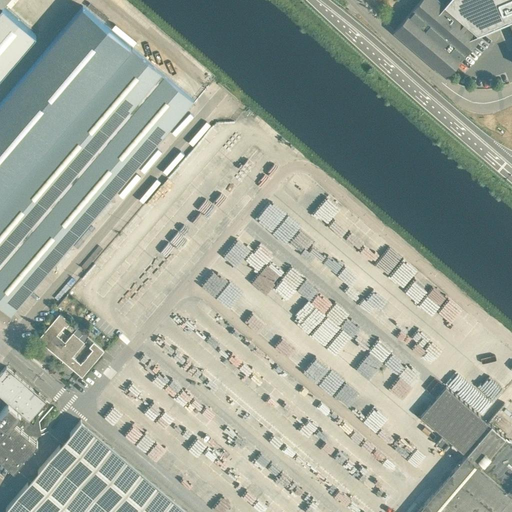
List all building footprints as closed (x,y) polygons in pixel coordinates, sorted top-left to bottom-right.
[(0,0),(0,75),(36,34),(2,4),(5,0),(0,0)] [(420,0),(394,30),(446,75),(480,36),(477,33),(444,4),(439,0),(420,0)] [(511,0),(447,0),(444,4),(477,33),(509,20),(511,27),(511,0)] [(83,5),(0,102),(0,303),(11,313),(15,309),(18,305),(51,266),(94,215),(110,197),(193,99),(132,48),(83,5)] [(191,190),(74,326),(210,442),(326,306),(191,190)] [(0,461),(11,470),(36,440),(12,421),(19,413),(29,420),(46,399),(4,365),(0,369),(0,461)] [(461,452),(412,511),(511,511),(511,442),(442,386),(418,416),(458,448),(461,452)] [(188,511),(72,420),(0,511),(188,511)]
